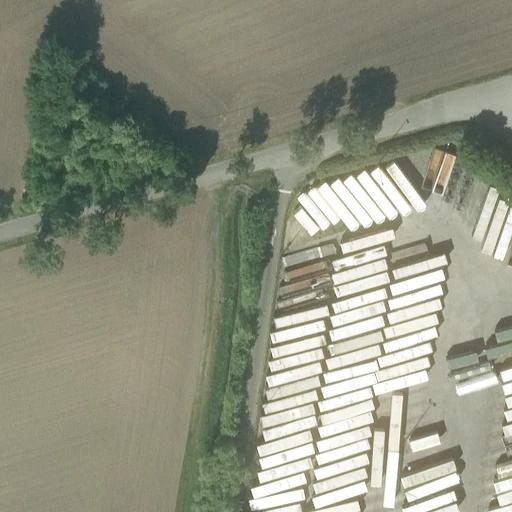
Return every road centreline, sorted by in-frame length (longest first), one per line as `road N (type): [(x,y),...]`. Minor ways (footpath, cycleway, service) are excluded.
road 1 (residential): [(0,236),(490,98)]
road 2 (unknown): [(248,511),(281,157)]
